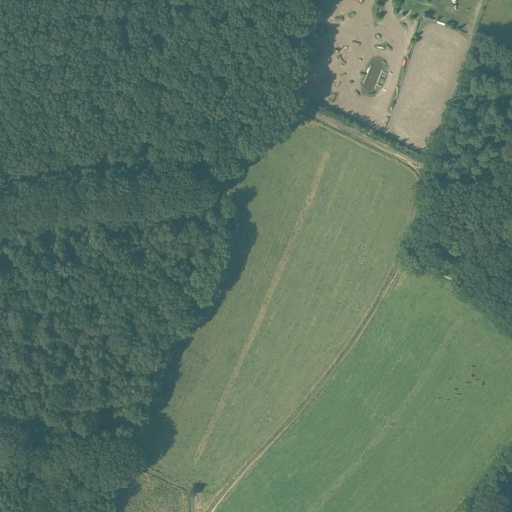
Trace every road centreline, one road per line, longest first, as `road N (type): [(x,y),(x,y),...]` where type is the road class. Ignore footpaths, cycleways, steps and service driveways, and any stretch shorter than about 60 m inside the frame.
road 1 (track): [(290,107),(174,201),(0,225)]
road 2 (track): [(420,177),(409,160),(290,107)]
